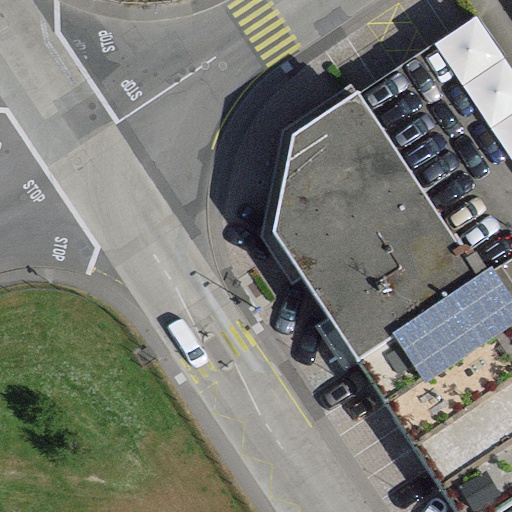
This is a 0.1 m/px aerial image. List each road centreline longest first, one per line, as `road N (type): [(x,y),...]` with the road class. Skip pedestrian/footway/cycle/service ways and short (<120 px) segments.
road 1 (tertiary): [(93,149),(210,357),(310,511)]
road 2 (unclassified): [(308,0),(93,149)]
road 3 (tertiary): [(0,8),(93,149)]
